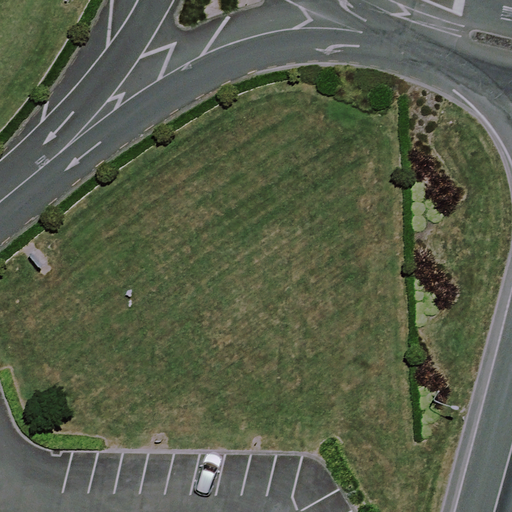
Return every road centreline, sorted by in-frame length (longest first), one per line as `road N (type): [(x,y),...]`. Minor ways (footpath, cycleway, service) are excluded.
road 1 (unclassified): [(471,35),(364,27),(240,55),(0,204)]
road 2 (unclassified): [(155,0),(112,73),(0,201)]
